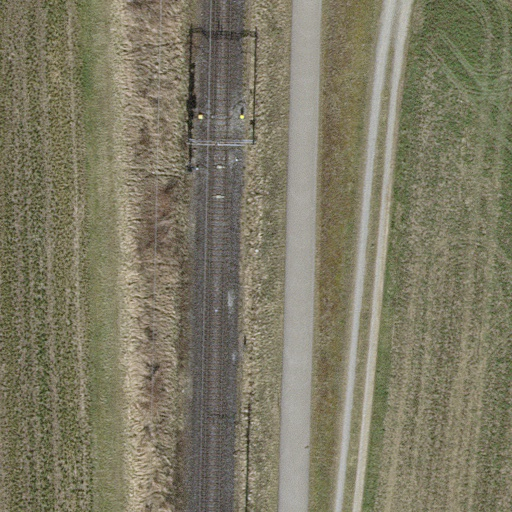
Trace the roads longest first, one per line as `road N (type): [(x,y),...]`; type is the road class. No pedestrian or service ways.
road 1 (track): [(347,511),(399,0)]
road 2 (track): [(295,511),(307,0)]
